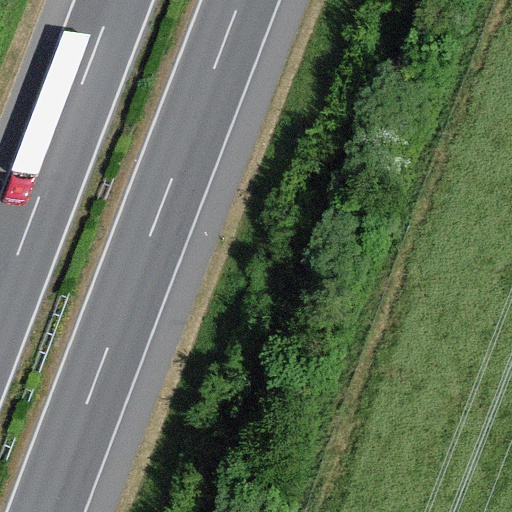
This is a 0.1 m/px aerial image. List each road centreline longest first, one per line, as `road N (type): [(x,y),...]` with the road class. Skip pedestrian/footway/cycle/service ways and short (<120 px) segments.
road 1 (motorway): [(46,511),(240,0)]
road 2 (motorway): [(114,0),(0,301)]
